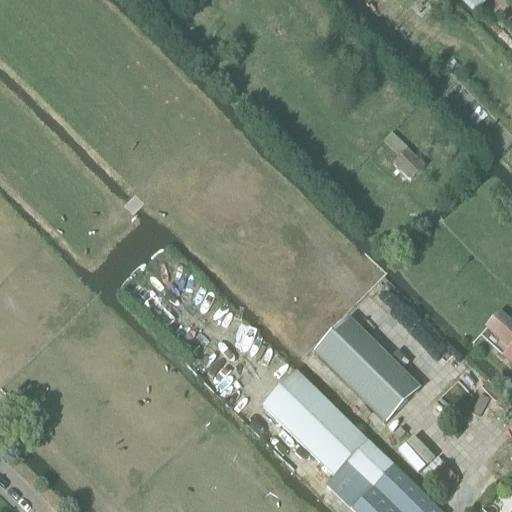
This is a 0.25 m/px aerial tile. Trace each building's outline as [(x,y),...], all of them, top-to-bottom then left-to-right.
[(411,0),(404,6),(423,26),(444,7),(437,0),(411,0)] [(461,0),(474,14),(488,0),(461,0)] [(511,323),(500,313),(484,331),(508,353),(502,359),(511,367),(511,323)] [(349,323),(316,356),(387,426),(419,392),(349,323)] [(263,409),(334,480),(326,488),(350,511),(438,511),(395,469),(345,422),(324,402),(297,375),(263,409)] [(443,467),(428,481),(444,497),(459,484),(443,467)]
